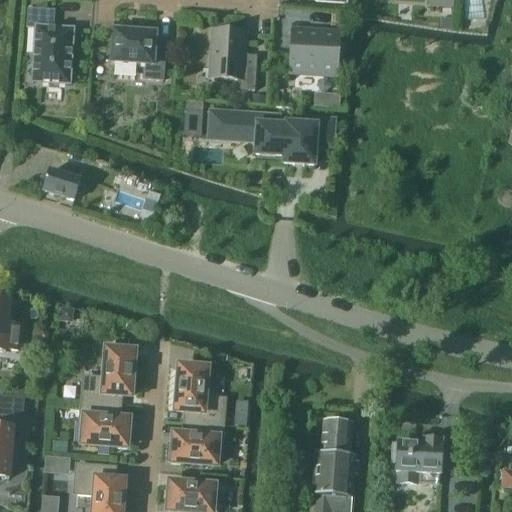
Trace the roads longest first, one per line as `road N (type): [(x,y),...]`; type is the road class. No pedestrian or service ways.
road 1 (unclassified): [(511,360),(412,338),(10,211)]
road 2 (residential): [(144,511),(154,343)]
road 3 (unknown): [(273,295),(289,218),(325,163)]
